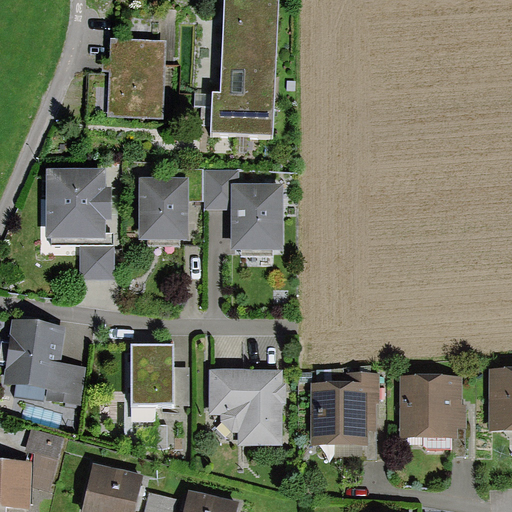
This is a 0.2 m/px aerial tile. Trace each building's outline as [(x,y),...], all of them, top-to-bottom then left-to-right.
[(212,136),(275,138),(280,2),(226,0),(222,95),(213,95),(212,136)] [(166,42),(112,40),(110,76),(91,75),(90,116),(163,119),(166,42)] [(103,169),(47,169),(48,235),(52,235),(52,245),(81,245),(115,245),(114,233),(105,233),(105,218),(113,218),(113,187),(104,187),(103,169)] [(203,169),(175,169),(175,179),(188,179),(188,202),(203,202),(203,169)] [(233,184),(240,184),(240,172),(206,171),(205,208),(233,209),(233,184)] [(188,202),(188,179),(175,179),(141,179),(141,239),(188,239),(188,202)] [(282,249),(283,184),(240,184),(233,184),(233,209),(232,249),(282,249)] [(115,245),(81,245),(81,279),(115,278),(115,245)] [(65,328),(14,319),(4,382),(49,390),(48,400),(80,405),(86,368),(59,364),(65,328)] [(174,350),(130,351),(131,410),(175,409),(174,404),(175,367),(174,350)] [(192,368),(175,367),(174,404),(191,404),(192,368)] [(283,370),(211,369),(210,415),(220,415),(220,421),(231,431),(238,431),(238,445),(283,446),(283,407),(287,407),(287,384),(283,384),(283,370)] [(511,369),(490,370),(491,430),(511,430),(511,369)] [(346,383),(313,384),(313,443),(336,443),(337,456),(361,456),(361,444),(366,444),(366,430),(375,430),(375,402),(378,402),(378,374),(346,375),(346,383)] [(401,377),(401,437),(457,436),(457,427),(466,427),(466,405),(462,405),(462,376),(401,377)] [(65,438),(33,429),(26,451),(35,454),(34,488),(51,491),(65,438)] [(31,461),(0,460),(0,511),(5,511),(6,506),(30,507),(31,461)] [(135,511),(143,475),(94,464),(83,511),(135,511)] [(237,511),(240,500),(189,488),(186,500),(183,511),(237,511)] [(183,511),(186,500),(149,493),(145,511),(183,511)]
